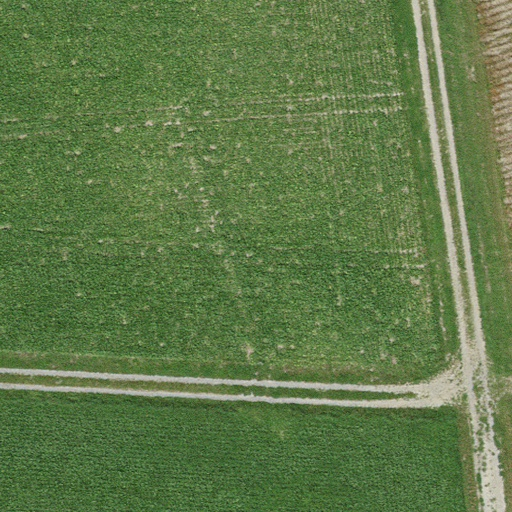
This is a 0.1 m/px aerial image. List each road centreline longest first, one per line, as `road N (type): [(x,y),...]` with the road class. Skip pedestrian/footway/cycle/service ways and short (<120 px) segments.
road 1 (track): [(495,511),(427,0)]
road 2 (track): [(485,401),(0,394)]
